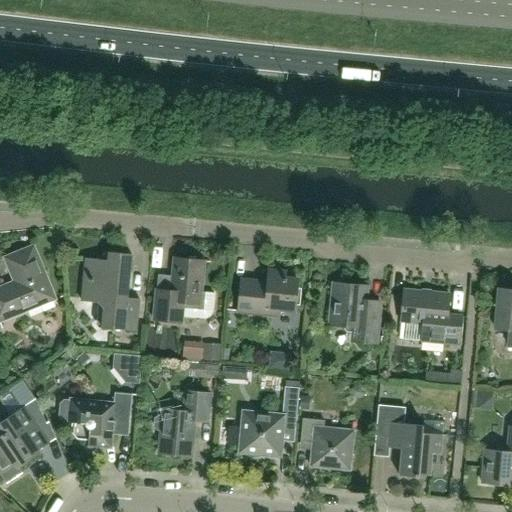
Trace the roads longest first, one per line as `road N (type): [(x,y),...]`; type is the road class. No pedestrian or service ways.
road 1 (residential): [(0,222),(73,217),(311,240),(342,252),(449,263),(511,259)]
road 2 (primary): [(0,27),(511,80)]
road 3 (tertiary): [(263,511),(104,498),(74,511)]
road 4 (primary): [(511,14),(375,0)]
